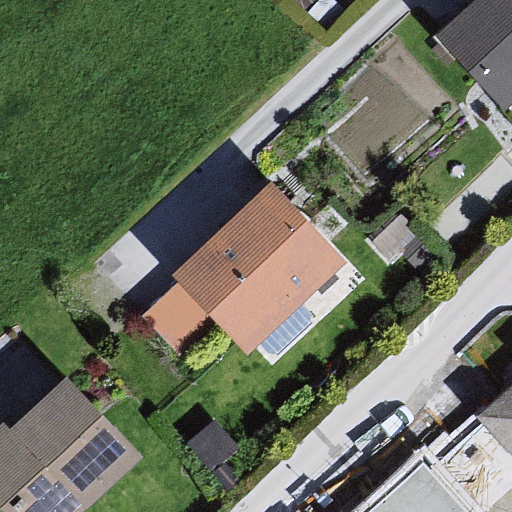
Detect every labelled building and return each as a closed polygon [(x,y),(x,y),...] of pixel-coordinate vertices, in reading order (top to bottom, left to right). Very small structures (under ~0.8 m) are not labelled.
[(511,0),(461,0),(413,42),(488,112),(511,87),(511,0)] [(244,190),(145,278),(226,357),(331,268),(244,190)] [(511,381),(475,416),(511,457),(511,381)] [(0,511),(73,511),(121,463),(37,387),(0,422),(0,511)] [(476,511),(423,451),(353,511),(476,511)]
